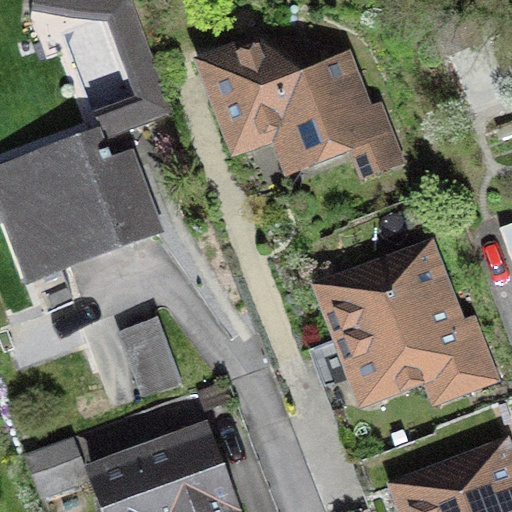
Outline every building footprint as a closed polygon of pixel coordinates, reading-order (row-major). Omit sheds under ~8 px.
[(234,211),(400,156),(354,19),(188,74),(234,211)] [(166,240),(119,121),(0,166),(0,223),(27,294),(166,240)] [(356,435),(477,390),(425,248),(304,293),(356,435)] [(141,385),(182,370),(161,312),(120,327),(141,385)] [(252,511),(210,405),(45,472),(61,511),(252,511)] [(402,511),(511,511),(511,450),(395,490),(402,511)]
